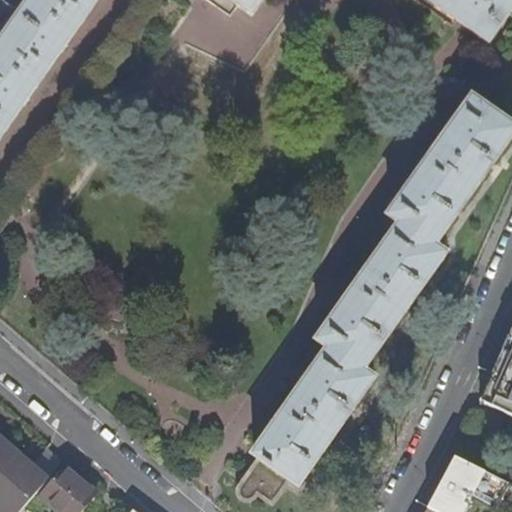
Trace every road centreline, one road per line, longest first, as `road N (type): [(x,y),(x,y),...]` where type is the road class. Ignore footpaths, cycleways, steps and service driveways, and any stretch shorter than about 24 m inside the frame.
road 1 (residential): [(511,272),(393,511)]
road 2 (unclassified): [(171,511),(0,358)]
